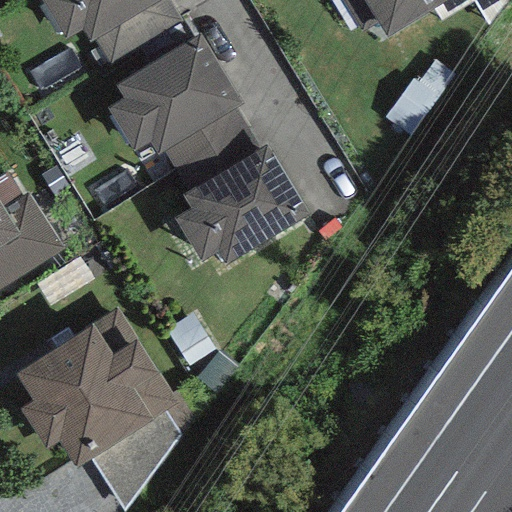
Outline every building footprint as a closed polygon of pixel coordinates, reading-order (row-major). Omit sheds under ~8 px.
[(47,0),(65,30),(81,20),(88,32),(93,29),(109,57),(180,14),(172,0),(47,0)] [(346,0),(361,26),(381,16),(388,27),(432,1),(441,15),(468,0),(474,0),(488,21),(503,0),(346,0)] [(201,24),(115,76),(125,92),(110,101),(135,142),(150,133),(158,145),(162,142),(234,98),(242,93),(201,24)] [(259,141),(234,98),(162,142),(186,183),(259,141)] [(186,183),(183,185),(192,199),(176,209),(201,251),(220,241),(226,252),(309,204),(269,135),(259,141),(186,183)] [(29,190),(7,204),(20,225),(0,237),(0,285),(64,245),(29,190)] [(0,193),(0,237),(20,225),(7,204),(0,193)] [(92,316),(18,363),(36,391),(22,400),(47,438),(60,430),(76,456),(144,414),(146,417),(177,397),(157,365),(160,363),(138,327),(133,329),(118,305),(94,320),(92,316)]
